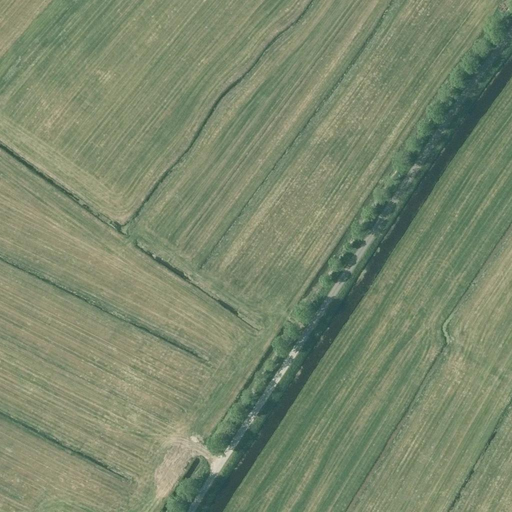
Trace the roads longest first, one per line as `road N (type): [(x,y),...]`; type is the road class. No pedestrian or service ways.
road 1 (unclassified): [(370,236),(190,511)]
road 2 (unclassified): [(370,236),(511,31)]
